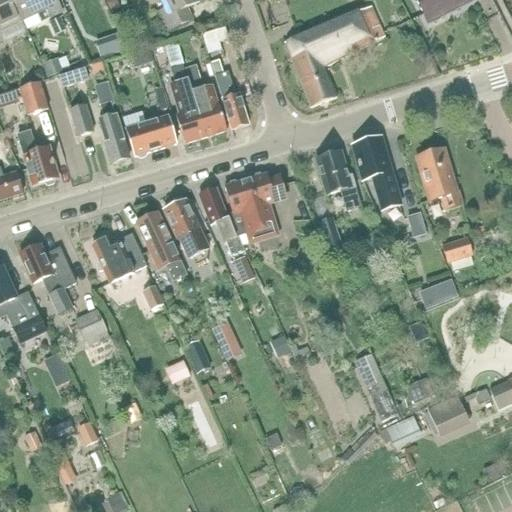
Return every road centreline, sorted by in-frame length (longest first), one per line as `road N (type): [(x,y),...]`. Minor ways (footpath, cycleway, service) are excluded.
road 1 (tertiary): [(0,227),(290,139)]
road 2 (tertiary): [(290,139),(511,74)]
road 3 (residential): [(244,0),(290,139)]
